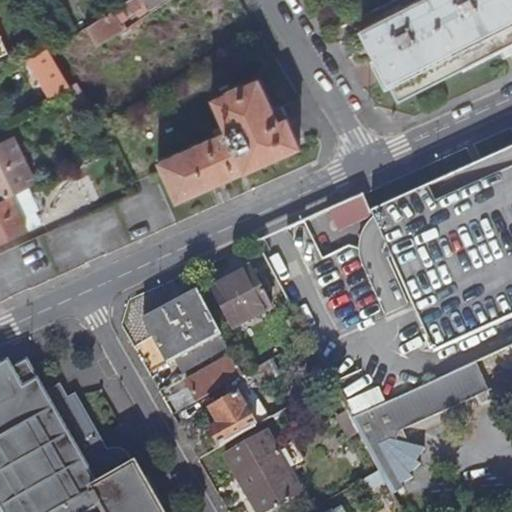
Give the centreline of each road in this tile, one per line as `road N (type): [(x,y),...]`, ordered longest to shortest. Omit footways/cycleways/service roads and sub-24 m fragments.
road 1 (residential): [(82,292),(372,164)]
road 2 (residential): [(82,292),(208,511)]
road 3 (residential): [(273,0),(372,164)]
road 4 (residential): [(372,164),(511,99)]
